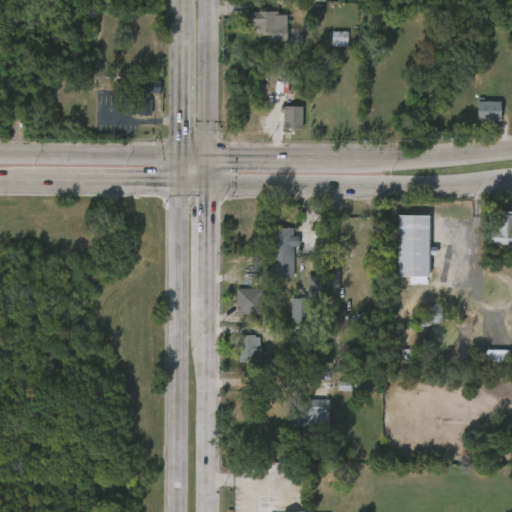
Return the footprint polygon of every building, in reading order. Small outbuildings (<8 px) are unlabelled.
[(277,11),(277,15),(281,15),(283,13),(286,14),(288,40),(270,41),(270,36),(259,36),(259,34),(254,34),(253,26),(246,26),(246,12),(277,11)] [(275,54),(274,25),(237,26),(238,39),(244,39),(244,47),(259,47),(259,55),(275,54)] [(335,59),(335,45),(320,45),(319,58),(335,59)] [(147,98),(147,100),(149,100),(149,114),(131,114),(131,99),(136,99),(136,82),(158,82),(157,94),(147,94),(147,98)] [(492,122),(492,125),(481,125),(481,122),(474,122),(475,102),(499,102),(499,122),(492,122)] [(300,107),(299,130),(281,129),(282,113),(279,113),(279,107),(300,107)] [(139,112),(124,112),(124,128),(139,128),(139,112)] [(465,134),(488,134),(488,114),(465,115),(465,134)] [(290,142),(290,120),(271,119),(270,142),(290,142)] [(511,254),(506,254),(506,244),(489,244),(490,231),(498,231),(498,214),(511,214),(511,254)] [(409,277),(398,277),(399,215),(431,216),(430,277),(409,277)] [(510,267),(511,247),(501,246),(502,225),(486,224),(485,243),(478,243),(478,256),(494,257),(494,267),(510,267)] [(291,234),(291,236),(296,235),(296,245),(292,245),(293,277),(267,277),(266,227),(291,227),(291,234)] [(417,228),(386,228),(385,289),(398,290),(398,296),(416,296),(417,228)] [(237,313),(235,313),(235,288),(260,288),(259,313),(237,313)] [(308,301),(308,323),(288,322),(289,298),(309,298),(308,301)] [(224,325),(248,326),(249,302),(225,301),(224,325)] [(440,322),(419,327),(418,320),(424,319),(423,305),(439,302),(440,322)] [(413,337),(430,336),(429,316),(412,317),(413,337)] [(251,356),(236,356),(236,334),(252,334),(251,356)] [(509,345),(510,363),(486,362),(486,350),(504,350),(504,345),(509,345)] [(248,370),(248,349),(227,348),(226,375),(234,375),(234,370),(248,370)] [(473,374),(497,375),(497,363),(474,362),(473,374)] [(327,415),(327,426),(286,425),(286,416),(288,416),(288,406),(290,406),(291,399),(328,400),(327,415)] [(276,439),(317,439),(316,412),(288,412),(288,421),(276,421),(276,439)]
